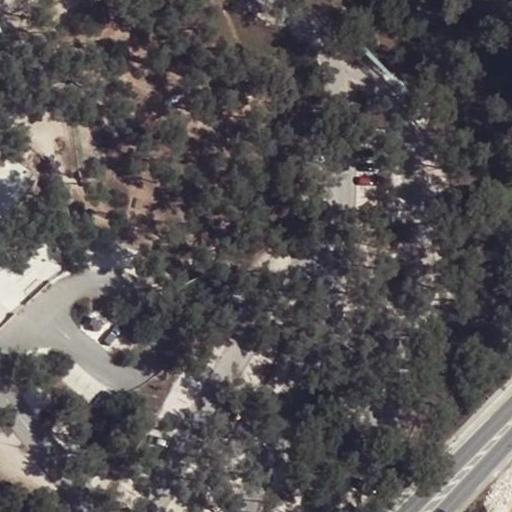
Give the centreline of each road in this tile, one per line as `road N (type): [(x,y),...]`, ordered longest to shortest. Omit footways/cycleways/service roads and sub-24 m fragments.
road 1 (unclassified): [(304,261),(206,396),(151,511)]
road 2 (unclassified): [(236,511),(326,305),(328,279)]
road 3 (unclassified): [(337,70),(333,221)]
road 4 (secondary): [(511,411),(407,511)]
